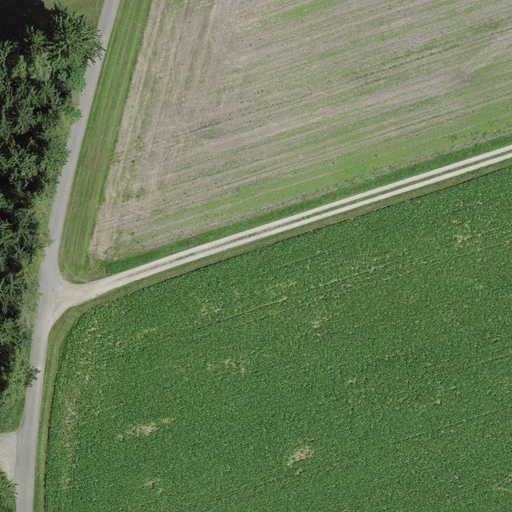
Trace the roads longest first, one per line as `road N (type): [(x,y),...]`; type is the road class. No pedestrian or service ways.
road 1 (unclassified): [(26,511),(46,306),(113,0)]
road 2 (track): [(46,306),(511,157)]
